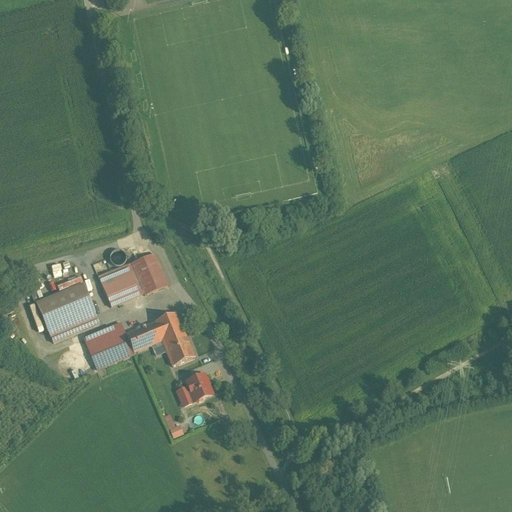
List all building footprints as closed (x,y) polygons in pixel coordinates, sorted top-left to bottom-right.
[(116,253),(115,253),(113,254),(112,255),(111,256),(110,258),(110,259),(110,261),(110,262),(110,263),(111,265),(113,266),(114,267),(115,268),(118,269),(120,268),(121,268),(122,267),(123,267),(124,266),(125,265),(126,263),(126,262),(126,260),(126,259),(126,258),(125,257),(124,256),(123,255),(122,254),(121,253),(119,253),(118,252),(116,253)] [(155,256),(131,265),(131,266),(144,296),(145,297),(168,288),(155,256)] [(144,296),(131,266),(127,268),(140,297),(144,296)] [(127,268),(98,280),(111,309),(140,298),(140,297),(127,268)] [(83,286),(36,306),(48,335),(95,315),(83,286)] [(15,300),(0,303),(0,305),(1,313),(17,310),(15,300)] [(95,315),(48,335),(53,345),(99,326),(95,315)] [(94,351),(89,353),(96,371),(162,343),(183,335),(176,316),(154,325),(155,325),(126,337),(94,351)] [(121,326),(89,339),(94,351),(126,337),(121,326)] [(183,335),(162,343),(173,369),(194,360),(183,335)] [(72,351),(70,352),(68,352),(66,353),(64,354),(64,355),(63,356),(62,357),(61,358),(60,360),(59,362),(59,363),(59,365),(59,368),(60,369),(60,370),(61,372),(63,374),(65,376),(67,377),(68,378),(71,378),(73,378),(75,378),(77,377),(79,377),(81,376),(82,374),(83,373),(84,372),(85,369),(86,368),(86,366),(86,365),(86,363),(85,361),(85,360),(84,358),(82,356),(80,354),(78,353),(77,352),(74,351),(72,351)] [(204,378),(186,385),(188,390),(177,394),(184,409),(196,404),(198,405),(203,403),(204,400),(212,397),(204,378)] [(180,429),(170,433),(174,440),(183,436),(180,429)]
